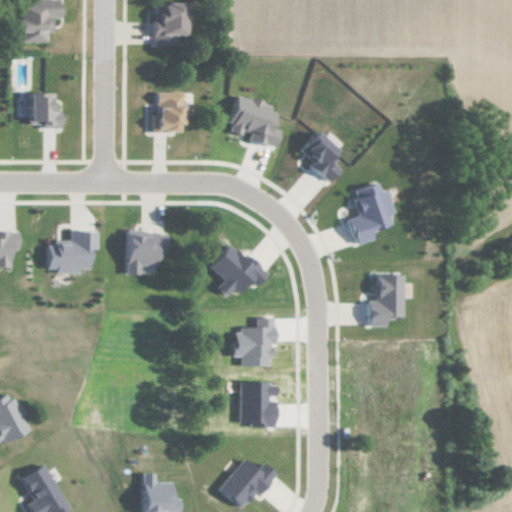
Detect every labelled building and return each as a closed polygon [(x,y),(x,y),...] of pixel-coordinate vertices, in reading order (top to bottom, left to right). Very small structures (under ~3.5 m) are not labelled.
[(14,0),(14,42),(43,42),(43,33),(48,33),(48,19),(56,19),(56,0),(14,0)] [(151,4),(149,42),(169,43),(169,35),(183,36),(184,5),(151,4)] [(148,132),(179,133),(180,92),(154,91),(153,114),(149,114),(148,132)] [(56,128),(57,111),(50,111),(51,94),(26,94),(26,127),(56,128)] [(272,147),(276,130),(270,129),(274,112),(267,110),(269,104),(233,95),(225,130),(247,135),(245,141),(272,147)] [(338,151),(314,131),(298,151),(310,161),(307,165),(327,183),(338,170),(329,162),(338,151)] [(356,244),(373,238),(370,231),(391,224),(388,214),(392,212),(385,190),(378,192),(376,183),(362,188),(364,194),(352,198),(358,215),(347,218),(356,244)] [(0,231),(0,265),(6,266),(7,248),(14,248),(14,232),(0,231)] [(44,269),(52,269),(52,273),(77,273),(77,269),(87,269),(87,250),(94,250),(94,231),(67,231),(67,242),(44,242),(44,269)] [(163,253),(164,232),(123,231),(123,274),(139,275),(139,264),(158,264),(158,253),(163,253)] [(206,266),(220,281),(214,286),(223,296),(231,288),(235,293),(248,281),(252,286),(265,274),(253,262),(248,266),(228,245),(206,266)] [(401,317),(401,275),(376,275),(376,300),(368,300),(368,326),(385,326),(385,317),(401,317)] [(273,319),(254,319),(254,328),(231,328),(231,357),(237,357),(238,365),(269,365),(269,344),(273,344),(273,319)] [(237,426),(272,426),(273,401),(266,401),(266,394),(269,394),(269,384),(238,384),(237,426)] [(0,441),(24,431),(7,392),(0,395),(0,441)] [(261,463),(255,470),(241,458),(216,489),(240,508),(253,491),(258,495),(275,474),(261,463)] [(61,511),(43,465),(17,475),(28,502),(23,503),(26,511),(61,511)] [(152,482),(152,473),(138,473),(139,511),(177,511),(177,498),(170,498),(170,482),(152,482)]
